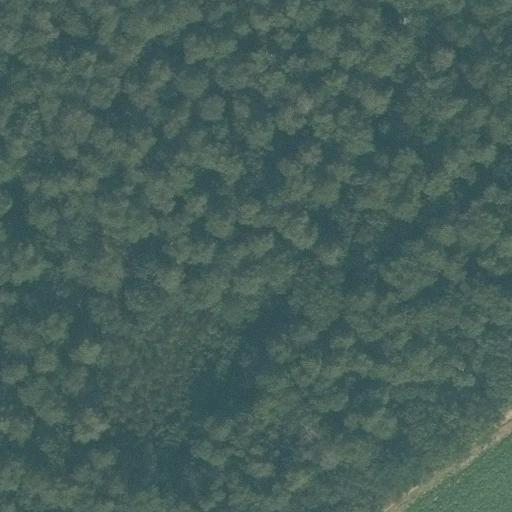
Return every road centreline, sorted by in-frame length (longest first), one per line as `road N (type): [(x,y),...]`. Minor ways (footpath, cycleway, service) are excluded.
road 1 (track): [(148,511),(451,0)]
road 2 (track): [(511,411),(375,511)]
